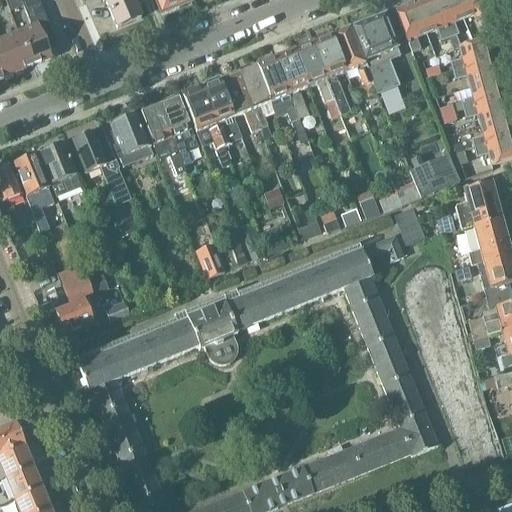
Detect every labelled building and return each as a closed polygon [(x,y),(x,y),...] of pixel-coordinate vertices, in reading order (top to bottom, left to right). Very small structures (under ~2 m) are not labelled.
[(19,0),(4,0),(10,12),(23,7),(21,3),(19,0)] [(28,30),(25,31),(38,65),(52,60),(49,53),(58,49),(37,0),(29,0),(21,3),(23,7),(30,25),(28,30)] [(135,0),(102,0),(103,1),(104,0),(105,0),(117,29),(140,19),(133,2),(136,1),(135,0)] [(154,0),(161,15),(194,2),(193,0),(154,0)] [(427,0),(426,1),(415,5),(427,36),(437,32),(441,43),(450,40),(435,0),(434,0),(427,0)] [(434,0),(435,0),(450,40),(456,37),(458,37),(453,26),(464,21),(455,0),(434,0)] [(455,0),(464,21),(473,18),(476,29),(486,26),(478,0),(455,0)] [(403,10),(395,13),(397,16),(412,54),(420,51),(416,40),(427,36),(415,5),(403,10)] [(384,18),(349,32),(371,85),(372,84),(376,96),(399,87),(386,55),(397,51),(384,18)] [(38,65),(25,31),(4,39),(18,73),(38,65)] [(349,32),(331,39),(345,75),(356,71),(363,88),(371,85),(349,32)] [(456,37),(450,40),(454,52),(458,50),(461,50),(456,37)] [(0,40),(0,80),(18,73),(4,39),(0,40)] [(331,39),(312,47),(338,112),(357,105),(345,75),(331,39)] [(461,61),(450,65),(453,74),(496,62),(490,42),(474,46),(461,50),(458,50),(461,61)] [(312,47),(293,54),(308,89),(316,86),(324,105),(325,105),(332,122),(340,119),(338,112),(312,47)] [(293,54),(275,61),(299,120),(308,117),(299,93),(308,89),(293,54)] [(275,61),(255,69),(273,114),(276,120),(287,116),(290,125),(291,125),(296,137),(304,134),(299,120),(275,61)] [(496,62),(453,74),(455,82),(466,79),(469,90),(501,82),(496,62)] [(255,69),(237,76),(259,132),(264,145),(272,142),(266,128),(267,128),(263,118),(273,114),(255,69)] [(437,69),(425,73),(427,80),(439,77),(437,69)] [(237,76),(219,83),(233,120),(244,116),(251,134),(259,132),(237,76)] [(472,100),(461,103),(463,112),(506,100),(501,82),(469,90),(472,100)] [(219,83),(201,91),(224,149),(242,142),(233,120),(219,83)] [(201,91),(182,98),(202,149),(213,145),(223,170),(231,167),(224,149),(201,91)] [(166,104),(159,107),(183,167),(193,163),(189,154),(199,150),(178,100),(176,100),(173,99),(167,101),(166,104)] [(506,100),(463,112),(466,120),(477,117),(480,129),(511,120),(506,100)] [(142,114),(140,115),(159,163),(170,158),(177,177),(186,174),(183,167),(159,107),(153,110),(150,108),(143,111),(142,114)] [(450,108),(439,112),(442,119),(453,116),(450,108)] [(113,133),(105,136),(112,153),(116,151),(119,160),(149,148),(137,117),(133,118),(132,115),(119,120),(120,123),(111,127),(113,133)] [(453,116),(442,119),(444,126),(455,123),(453,116)] [(483,139),(472,142),(474,151),(511,139),(511,120),(480,129),(483,139)] [(102,130),(71,142),(72,143),(79,162),(85,175),(102,168),(118,208),(131,203),(118,171),(119,170),(116,163),(115,163),(102,130)] [(511,139),(474,151),(477,159),(488,156),(491,167),(511,161),(511,139)] [(72,143),(64,147),(71,165),(79,162),(72,143)] [(63,146),(39,156),(57,199),(68,195),(81,190),(71,165),(64,147),(63,146)] [(36,157),(13,166),(27,199),(26,200),(40,235),(49,231),(41,211),(54,206),(48,191),(50,190),(36,157)] [(448,158),(409,174),(415,188),(420,201),(459,184),(448,158)] [(0,171),(0,200),(2,205),(0,205),(0,212),(9,234),(21,229),(10,202),(24,196),(12,166),(9,168),(6,166),(1,168),(0,171)] [(456,209),(455,210),(461,233),(473,229),(501,222),(491,185),(463,192),(467,206),(456,209)] [(415,188),(397,195),(397,196),(402,209),(420,201),(415,188)] [(278,191),(264,197),(270,212),(284,206),(278,191)] [(397,196),(379,204),(384,216),(402,209),(397,196)] [(373,201),(359,206),(365,221),(365,222),(379,217),(373,201)] [(412,211),(393,218),(406,248),(424,240),(412,211)] [(356,212),(341,218),(345,229),(360,223),(356,212)] [(451,219),(438,223),(441,237),(455,234),(451,219)] [(337,222),(323,227),(327,236),(341,231),(337,222)] [(480,253),(468,256),(471,269),(477,267),(511,258),(501,222),(473,229),(480,253)] [(316,225),(298,232),(302,242),(320,235),(316,225)] [(253,226),(240,232),(253,264),(266,259),(253,226)] [(277,230),(260,237),(268,258),(285,251),(277,230)] [(188,322),(77,367),(88,394),(90,393),(103,425),(138,511),(272,511),(277,510),(267,485),(199,511),(167,511),(116,383),(198,349),(199,352),(204,350),(207,357),(209,360),(210,362),(211,364),(213,365),(215,366),(217,367),(219,368),(221,368),(223,368),(225,368),(227,367),(229,366),(231,365),(233,364),(234,362),(235,360),(236,358),(237,356),(237,354),(237,352),(237,349),(235,343),(233,338),(238,336),(237,334),(343,291),(397,425),(400,431),(277,480),(288,506),(410,457),(411,459),(437,449),(428,425),(370,280),(373,279),(369,270),(389,262),(390,265),(403,259),(395,239),(226,307),(225,305),(187,320),(188,322)] [(212,247),(195,254),(207,281),(224,274),(212,247)] [(241,248),(223,255),(231,273),(248,266),(241,248)] [(511,261),(511,258),(477,267),(487,302),(511,295),(508,286),(511,284),(511,261)] [(469,270),(455,274),(458,283),(471,280),(469,270)] [(102,277),(90,282),(95,295),(107,290),(102,277)] [(84,278),(62,287),(70,306),(92,297),(84,278)] [(60,288),(47,293),(55,312),(68,307),(60,288)] [(482,320),(469,324),(474,343),(487,339),(502,335),(511,332),(511,298),(511,295),(487,302),(490,312),(496,310),(499,324),(484,328),(482,320)] [(84,302),(56,313),(65,337),(100,324),(96,313),(89,316),(84,302)] [(124,304),(105,312),(111,328),(130,320),(124,304)] [(508,356),(496,360),(500,374),(511,370),(511,332),(502,335),(508,356)] [(487,339),(474,343),(476,352),(490,348),(487,339)] [(511,375),(494,380),(497,392),(511,387),(511,375)] [(0,458),(24,449),(24,448),(15,427),(0,433),(0,458)] [(0,467),(5,481),(32,470),(24,449),(0,458),(0,467)] [(32,470),(5,481),(14,502),(41,491),(32,470)] [(41,491),(14,502),(18,511),(49,511),(50,511),(41,491)]
